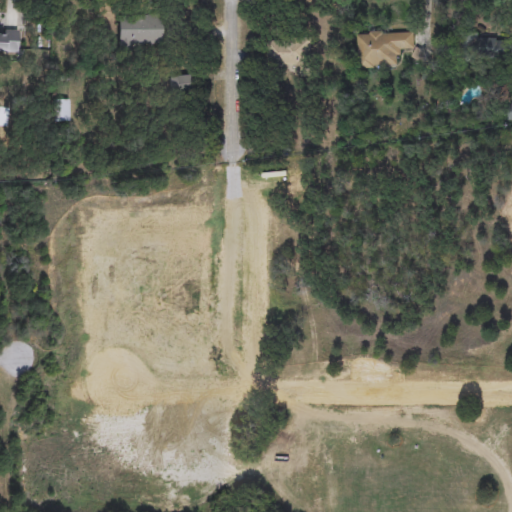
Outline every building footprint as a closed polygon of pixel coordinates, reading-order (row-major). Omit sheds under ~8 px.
[(120,15),(163,15),(163,46),(120,46),(120,15)] [(0,31),(18,32),(18,53),(0,52),(0,31)] [(358,69),(358,33),(414,32),(414,53),(396,53),(396,68),(358,69)] [(506,35),(506,59),(458,60),(458,36),(506,35)] [(268,41),(309,41),(309,77),(295,77),(295,67),(268,67),(268,41)] [(171,76),(194,76),(194,93),(171,93),(171,76)] [(56,121),(56,99),(70,99),(70,121),(56,121)] [(367,124),(397,124),(397,136),(367,136),(367,124)] [(303,205),(290,205),(290,163),(303,163),(303,205)] [(133,282),(185,281),(185,314),(133,314),(133,282)]
